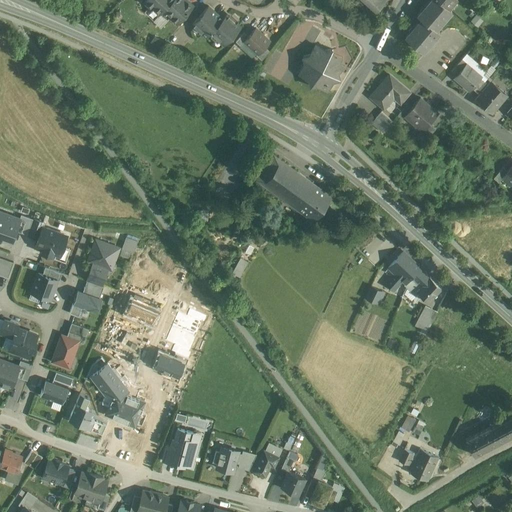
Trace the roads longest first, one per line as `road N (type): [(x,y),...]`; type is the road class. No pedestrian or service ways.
road 1 (primary): [(1,0),(316,144)]
road 2 (primary): [(316,144),(511,316)]
road 3 (residential): [(135,471),(167,387),(143,371),(183,274)]
road 4 (residential): [(0,303),(57,321),(20,428)]
road 5 (residential): [(226,0),(254,13),(314,11),(379,49)]
road 6 (residential): [(511,141),(379,49)]
road 7 (residential): [(394,487),(412,501),(511,442)]
road 8 (residential): [(135,471),(264,504)]
road 9 (residential): [(20,428),(135,471)]
